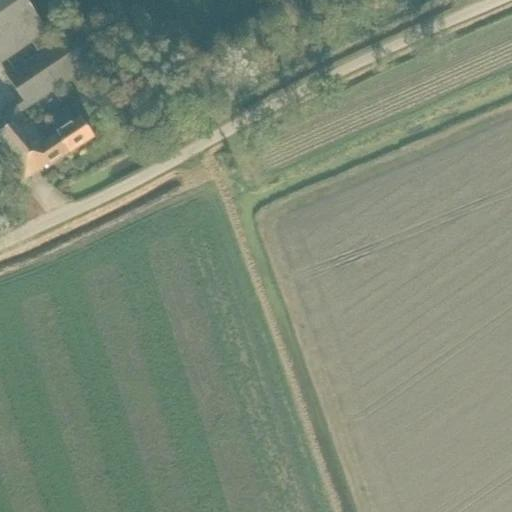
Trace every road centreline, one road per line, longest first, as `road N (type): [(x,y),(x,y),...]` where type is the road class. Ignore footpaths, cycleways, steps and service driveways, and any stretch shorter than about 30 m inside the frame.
road 1 (track): [(367,511),(267,225),(511,119)]
road 2 (unclassified): [(0,244),(499,0)]
